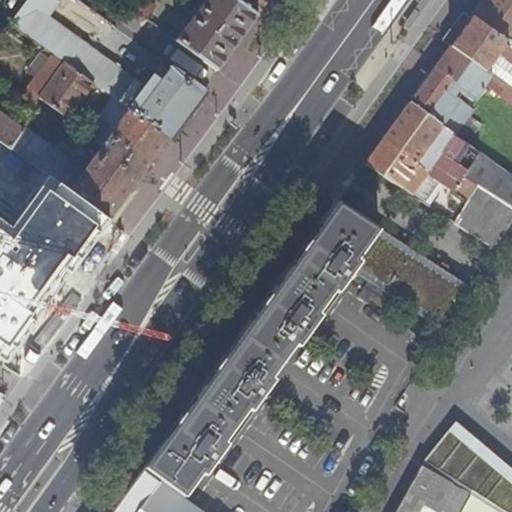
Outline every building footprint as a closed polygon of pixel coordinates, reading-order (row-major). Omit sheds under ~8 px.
[(55,0),(23,0),(9,19),(8,21),(62,61),(98,87),(126,107),(165,135),(200,87),(168,64),(149,89),(46,15),(56,0),(55,0)] [(143,0),(130,0),(126,6),(143,18),(152,6),(143,0)] [(253,13),(235,0),(199,0),(197,3),(193,0),(190,5),(194,8),(171,39),(213,69),(224,54),(229,47),(253,13)] [(235,0),(253,13),(260,3),(262,0),(235,0)] [(511,0),(484,0),(472,17),(511,46),(511,0)] [(444,40),(452,45),(471,19),(463,13),(457,22),(461,25),(459,28),(455,25),(444,40)] [(471,19),(452,45),(487,71),(503,50),(505,54),(511,59),(511,57),(511,46),(472,17),(471,19)] [(410,103),(455,136),(473,111),(455,97),(459,90),(473,101),(486,84),(511,103),(511,89),(487,71),(452,45),(410,103)] [(98,87),(62,61),(36,96),(65,117),(86,89),(93,94),(98,87)] [(35,108),(19,97),(11,109),(26,120),(35,108)] [(511,177),(455,136),(410,103),(365,165),(494,249),(511,220),(511,177)] [(0,140),(13,151),(106,218),(141,169),(165,135),(126,107),(104,137),(100,134),(96,140),(100,143),(80,171),(0,113),(0,140)] [(470,288),(336,203),(144,468),(184,497),(349,268),(444,329),(470,288)] [(0,293),(35,319),(66,275),(0,228),(0,293)] [(511,511),(511,480),(450,428),(423,466),(471,495),(500,511),(511,511)] [(423,466),(397,511),(462,511),(471,495),(423,466)] [(201,511),(144,470),(113,511),(201,511)] [(500,511),(471,495),(462,511),(500,511)]
